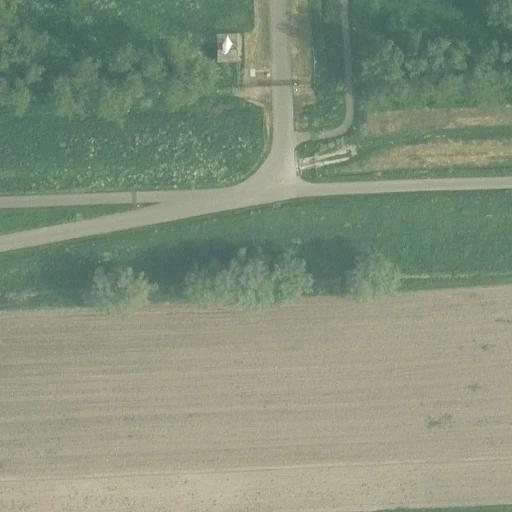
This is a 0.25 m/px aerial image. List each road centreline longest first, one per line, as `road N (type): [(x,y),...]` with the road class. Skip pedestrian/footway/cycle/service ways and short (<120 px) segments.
road 1 (unclassified): [(0,243),(252,194)]
road 2 (unclassified): [(0,205),(252,194)]
road 3 (residential): [(511,182),(283,192)]
